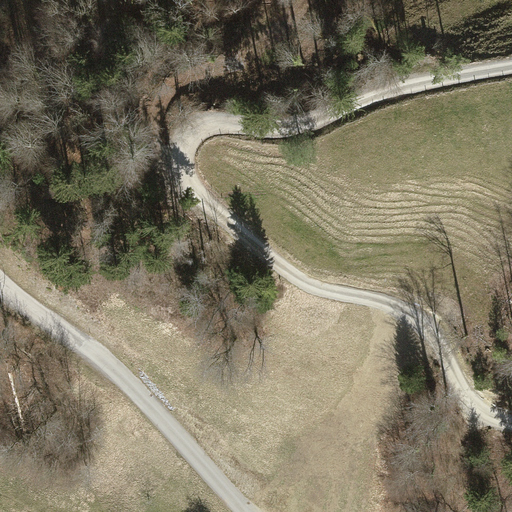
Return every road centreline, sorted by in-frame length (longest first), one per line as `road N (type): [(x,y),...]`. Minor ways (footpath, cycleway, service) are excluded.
road 1 (track): [(511,424),(475,406),(419,319),(290,275),(208,200),(183,157),(188,136),(207,125),(292,126),(386,92),(511,67)]
road 2 (residential): [(244,511),(119,374),(0,285)]
road 3 (track): [(195,184),(172,171),(156,147),(162,100),(182,82),(245,56),(310,0)]
